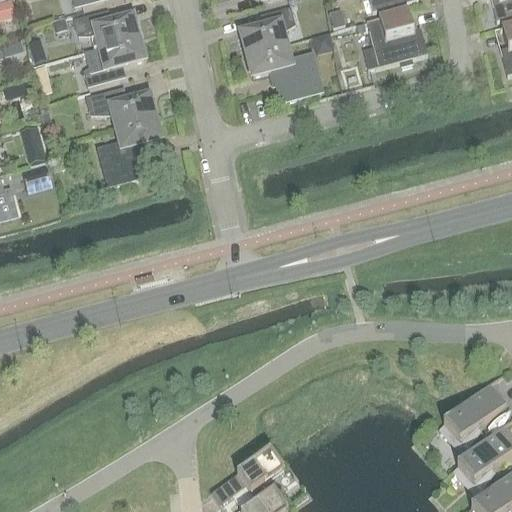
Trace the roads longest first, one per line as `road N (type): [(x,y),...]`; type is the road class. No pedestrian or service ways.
road 1 (unclassified): [(182,427),(327,339),(511,328)]
road 2 (residential): [(211,142),(464,75),(451,0)]
road 3 (tertiary): [(0,341),(241,277)]
road 4 (tertiary): [(425,228),(341,239),(241,277)]
road 5 (tertiary): [(241,277),(347,260),(425,228)]
road 6 (unclassified): [(44,511),(182,427)]
road 7 (residential): [(182,0),(211,142)]
